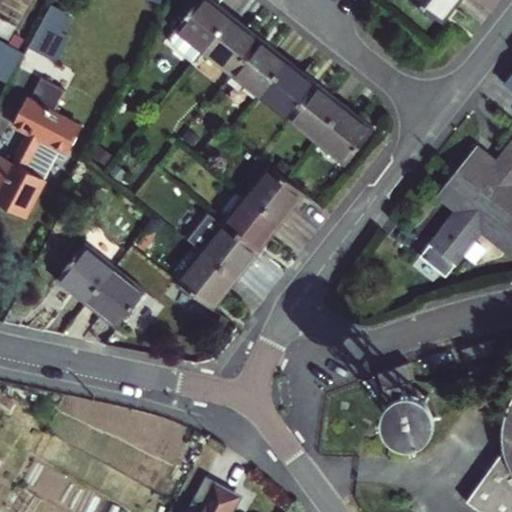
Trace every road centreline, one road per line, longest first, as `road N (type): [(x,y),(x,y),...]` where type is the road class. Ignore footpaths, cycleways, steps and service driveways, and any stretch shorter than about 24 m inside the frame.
road 1 (residential): [(249,399),(0,347)]
road 2 (residential): [(436,114),(293,306)]
road 3 (residential): [(293,306),(331,332),(370,343),(511,306)]
road 4 (residential): [(291,0),(436,114)]
road 5 (residential): [(332,511),(249,399)]
